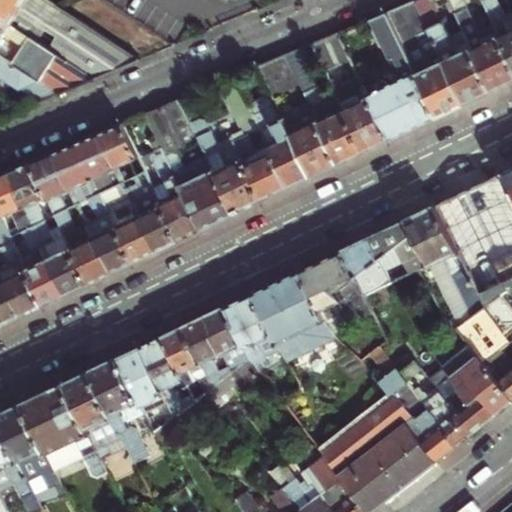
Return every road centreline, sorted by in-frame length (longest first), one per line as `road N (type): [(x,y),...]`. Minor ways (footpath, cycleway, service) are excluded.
road 1 (residential): [(0,369),(511,125)]
road 2 (residential): [(347,0),(0,149)]
